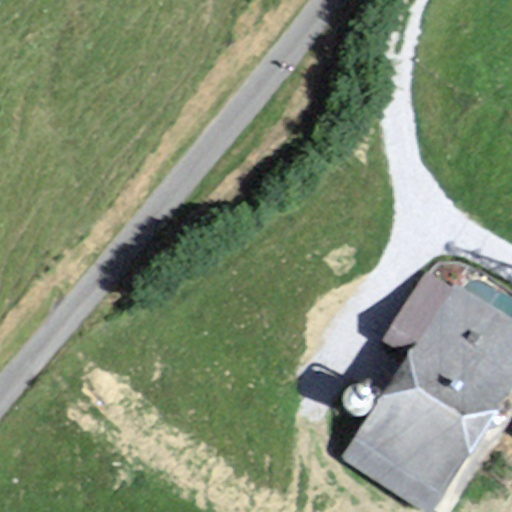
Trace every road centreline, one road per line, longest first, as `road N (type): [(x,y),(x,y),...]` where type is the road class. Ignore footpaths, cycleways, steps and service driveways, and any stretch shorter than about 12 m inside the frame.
road 1 (unclassified): [(329,0),(0,398)]
road 2 (track): [(425,233),(399,135),(396,80),(413,0)]
